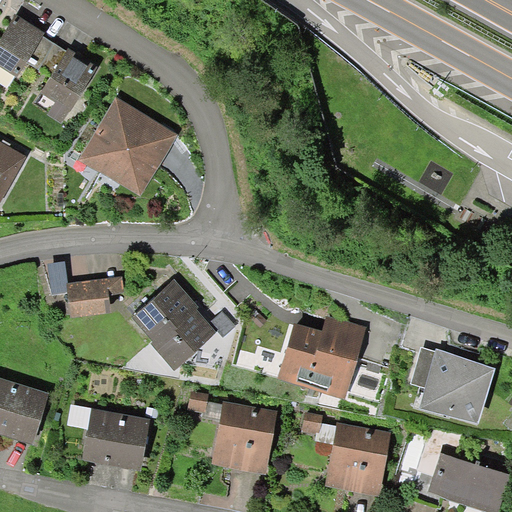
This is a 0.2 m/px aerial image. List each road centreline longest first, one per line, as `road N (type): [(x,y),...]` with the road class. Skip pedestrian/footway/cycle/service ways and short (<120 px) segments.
road 1 (residential): [(216,253),(218,170),(197,105),(137,50),(53,0)]
road 2 (residential): [(216,253),(511,344)]
road 3 (residential): [(0,256),(147,240),(216,253)]
road 4 (residential): [(0,479),(174,511)]
road 5 (motorway): [(360,0),(511,82)]
road 6 (motorway): [(299,0),(408,95)]
